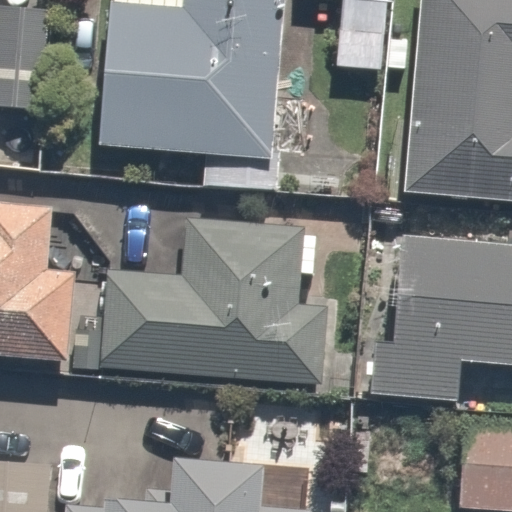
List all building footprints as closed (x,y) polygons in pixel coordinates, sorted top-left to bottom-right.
[(53,0),(0,0),(0,107),(40,112),(53,0)] [(282,0),(104,0),(91,134),(206,146),(203,175),(264,181),(282,0)] [(381,58),(387,0),(341,0),(336,53),(381,58)] [(511,0),(419,0),(399,180),(511,192),(511,0)] [(56,236),(60,193),(0,187),(0,349),(85,357),(95,239),(56,236)] [(95,239),(85,357),(324,379),(339,218),(60,193),(56,236),(95,239)] [(511,227),(376,217),(362,386),(448,393),(452,348),(511,352),(511,227)] [(511,410),(461,407),(456,505),(511,508),(511,410)] [(59,511),(306,511),(313,446),(168,433),(163,484),(108,478),(105,503),(60,499),(59,511)] [(59,511),(60,499),(65,450),(0,443),(0,511),(59,511)]
